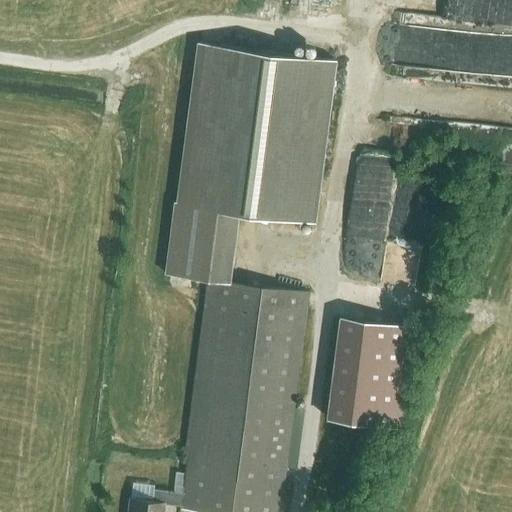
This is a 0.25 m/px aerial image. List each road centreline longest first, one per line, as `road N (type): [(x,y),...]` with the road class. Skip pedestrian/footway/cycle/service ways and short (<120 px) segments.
road 1 (track): [(0,59),(69,69),(111,62),(178,27),(203,23),(359,41)]
road 2 (track): [(364,0),(329,228)]
